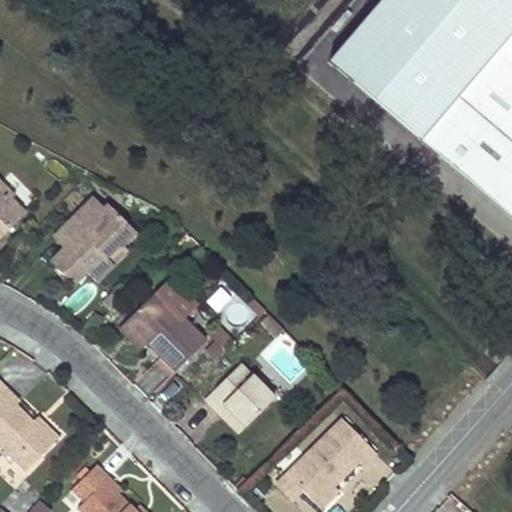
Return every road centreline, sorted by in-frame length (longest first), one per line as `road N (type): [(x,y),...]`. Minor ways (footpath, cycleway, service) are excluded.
road 1 (residential): [(0,299),(104,377),(235,511)]
road 2 (residential): [(511,378),(393,511)]
